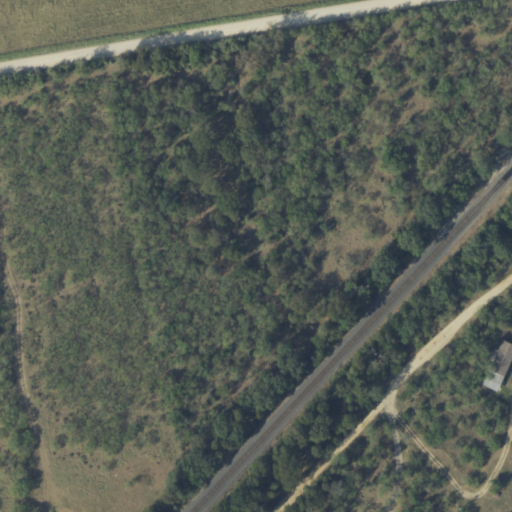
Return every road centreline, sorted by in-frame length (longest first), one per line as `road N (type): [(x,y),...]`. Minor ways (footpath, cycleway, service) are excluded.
road 1 (residential): [(0,71),(424,0)]
road 2 (residential): [(511,274),(279,511)]
